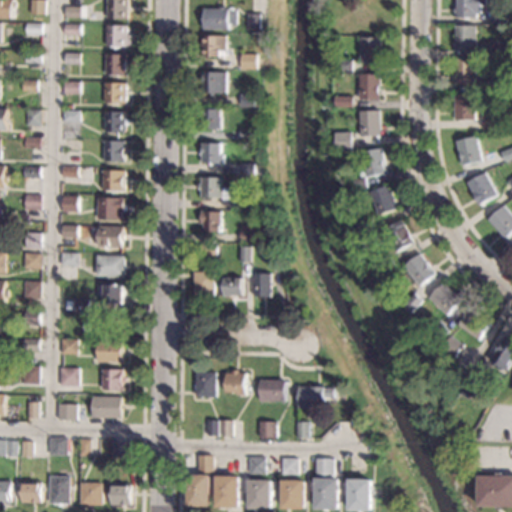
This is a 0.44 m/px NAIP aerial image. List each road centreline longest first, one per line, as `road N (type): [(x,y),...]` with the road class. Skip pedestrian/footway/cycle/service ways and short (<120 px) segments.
road 1 (residential): [(161,511),(171,0)]
road 2 (residential): [(475,260),(438,204),(424,150),(421,0)]
road 3 (residential): [(299,345),(165,335)]
